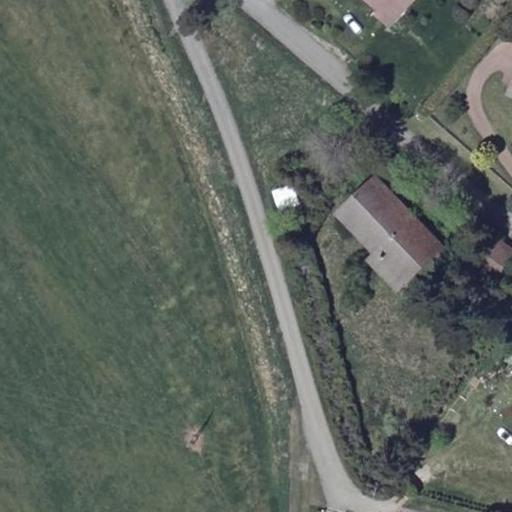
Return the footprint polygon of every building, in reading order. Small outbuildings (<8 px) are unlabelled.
[(368,1),(366,0),(351,0),(362,9),(368,1)] [(389,0),(366,0),(368,1),(362,9),(373,19),(389,0)] [(324,30),(349,47),(367,24),(345,6),(324,30)] [(289,173),(267,181),(276,201),(296,192),(289,173)] [(371,246),(397,272),(432,240),(404,215),(407,210),(370,173),(338,205),(376,241),(371,246)] [(509,250),(488,232),(471,259),(492,275),(509,250)]
